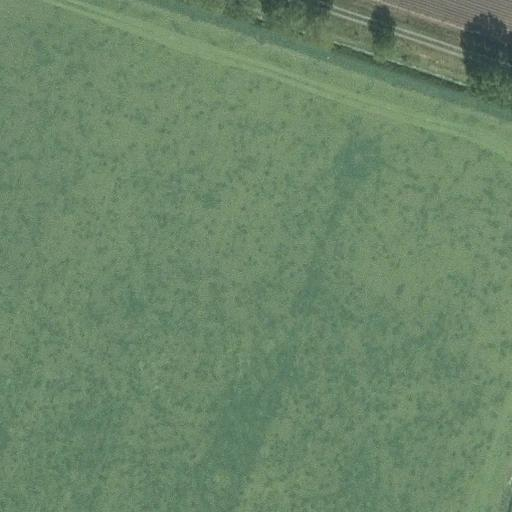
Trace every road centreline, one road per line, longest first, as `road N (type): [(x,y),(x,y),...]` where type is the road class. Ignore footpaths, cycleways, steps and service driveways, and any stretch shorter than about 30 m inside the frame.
road 1 (track): [(153,0),(511,116)]
road 2 (track): [(294,0),(511,70)]
